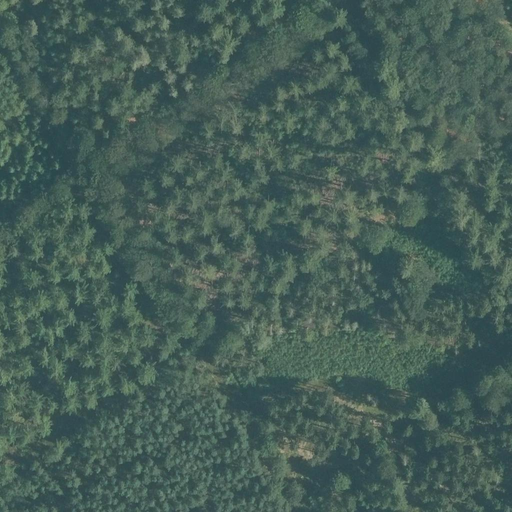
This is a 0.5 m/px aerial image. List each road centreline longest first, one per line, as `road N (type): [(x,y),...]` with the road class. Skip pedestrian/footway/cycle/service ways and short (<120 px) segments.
road 1 (track): [(298,511),(0,10)]
road 2 (track): [(511,268),(354,0)]
road 3 (track): [(93,167),(334,0)]
